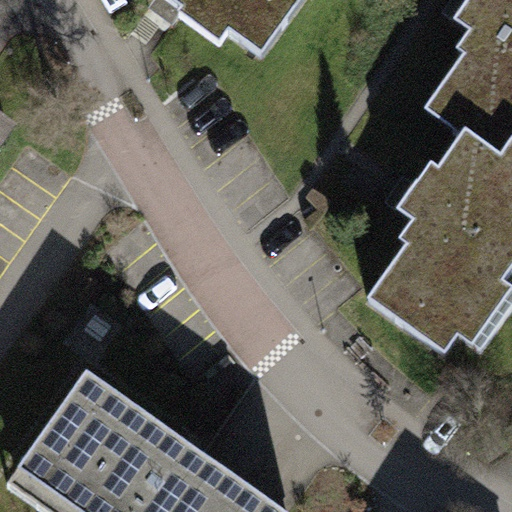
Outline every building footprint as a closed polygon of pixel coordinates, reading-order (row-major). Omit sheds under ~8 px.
[(290,57),(326,0),(180,0),(171,15),(240,59),(255,35),(290,57)] [(511,0),(496,0),(455,57),(476,72),(448,110),(481,134),(511,156),(511,0)] [(0,186),(37,137),(0,109),(0,186)] [(511,156),(481,134),(409,225),(426,239),(448,257),(404,309),(465,359),(476,345),(499,363),(511,348),(511,156)] [(285,511),(103,391),(44,478),(95,511),(285,511)]
